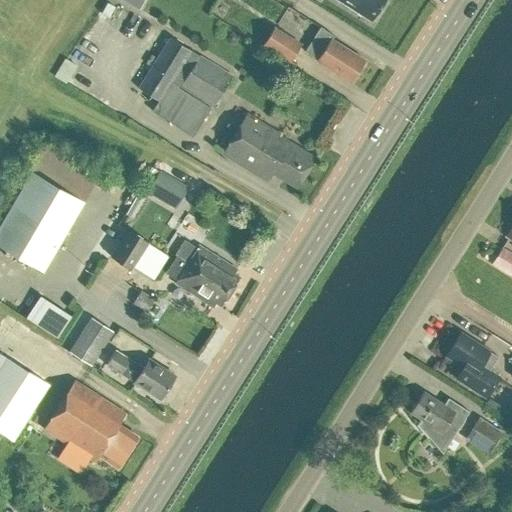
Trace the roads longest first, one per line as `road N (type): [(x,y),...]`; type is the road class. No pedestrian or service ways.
road 1 (primary): [(142,511),(468,0)]
road 2 (unclassified): [(286,511),(511,156)]
